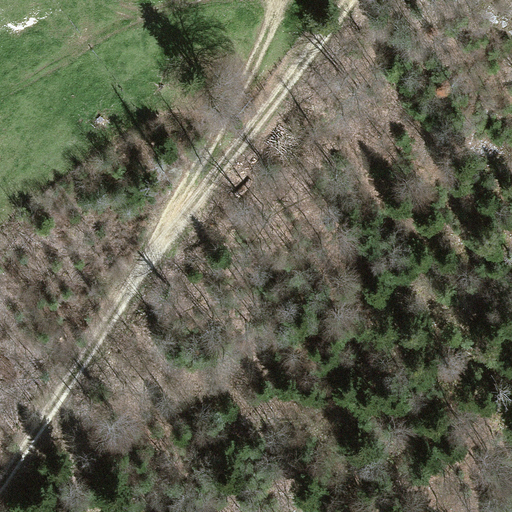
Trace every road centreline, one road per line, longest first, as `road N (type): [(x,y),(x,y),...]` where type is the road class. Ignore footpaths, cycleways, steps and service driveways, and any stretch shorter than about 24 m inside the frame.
road 1 (track): [(282,0),(153,254),(0,491)]
road 2 (track): [(349,0),(153,254)]
road 3 (track): [(33,75),(103,32),(188,0)]
